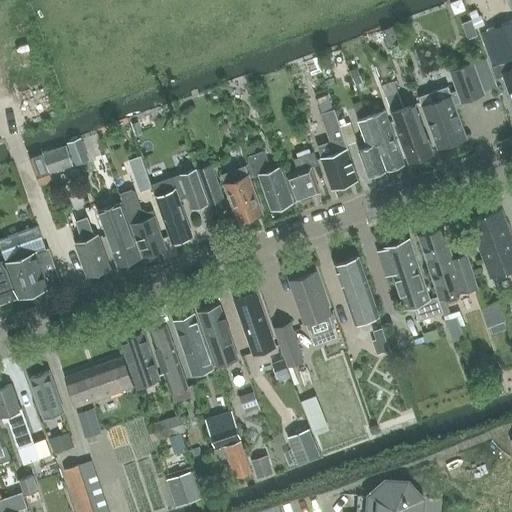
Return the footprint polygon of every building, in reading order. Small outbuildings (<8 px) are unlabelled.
[(461,0),(459,0),(451,4),(455,14),(466,10),(461,0)] [(485,25),(481,15),(479,16),(476,9),(469,12),(476,28),(485,25)] [(471,20),(463,24),(469,39),(477,35),(471,20)] [(511,21),(482,32),(494,66),(496,74),(503,72),(511,99),(511,21)] [(437,148),(467,137),(455,104),(485,93),(484,89),(496,85),(486,58),(450,71),(457,90),(452,92),(449,86),(419,96),(437,148)] [(357,67),(350,70),(356,84),(363,81),(357,67)] [(232,90),(230,100),(242,103),(244,92),(232,90)] [(385,94),(391,112),(409,162),(433,153),(419,114),(409,118),(405,107),(405,105),(404,106),(398,90),(385,94)] [(328,94),(317,98),(322,113),(321,113),(335,153),(321,158),(332,188),(357,179),(347,150),(349,149),(347,145),(340,124),(335,108),(333,109),(328,94)] [(362,103),(354,106),(359,119),(358,119),(359,122),(369,148),(359,151),(368,176),(386,169),(367,116),(362,103)] [(385,109),(367,116),(386,169),(404,162),(385,109)] [(80,138),(67,143),(75,165),(89,160),(80,138)] [(255,151),(252,143),(244,146),(255,176),(259,174),(271,210),(293,202),(280,167),(272,170),(268,159),(264,148),(255,151)] [(66,145),(42,153),(50,173),(73,165),(66,145)] [(295,201),(320,192),(311,167),(318,164),(314,152),(294,159),(298,171),(286,176),(295,201)] [(42,153),(29,157),(37,178),(50,173),(42,153)] [(130,160),(133,171),(146,167),(142,156),(130,160)] [(208,202),(223,197),(212,163),(196,168),(208,202)] [(249,174),(248,174),(245,165),(221,173),(225,183),(224,183),(238,222),(263,213),(249,174)] [(208,204),(196,170),(162,181),(166,193),(156,196),(172,242),(175,241),(180,243),(187,240),(189,236),(192,235),(179,200),(189,196),(193,209),(208,204)] [(148,210),(142,207),(135,189),(131,187),(120,191),(128,212),(143,256),(166,248),(154,216),(155,215),(152,209),(148,210)] [(121,202),(98,210),(107,236),(118,265),(140,257),(130,227),(121,202)] [(490,276),(506,270),(511,267),(511,237),(501,209),(470,221),(490,276)] [(0,240),(8,262),(7,263),(19,297),(61,282),(48,248),(46,248),(39,226),(0,239),(0,240)] [(94,236),(91,228),(80,232),(83,240),(75,243),(87,276),(110,268),(98,235),(94,236)] [(456,269),(443,228),(419,236),(440,298),(445,296),(446,300),(449,302),(457,299),(459,295),(458,292),(463,290),(476,286),(469,266),(456,269)] [(438,297),(431,299),(410,239),(384,248),(384,249),(378,251),(386,276),(393,274),(404,309),(414,305),(419,322),(443,314),(438,297)] [(0,303),(17,297),(0,251),(0,303)] [(355,324),(378,316),(358,257),(335,265),(355,324)] [(317,321),(319,320),(321,319),(322,317),(330,314),(315,272),(290,281),(304,323),(312,320),(314,321),(317,321)] [(253,353),(275,346),(256,292),(235,300),(253,353)] [(216,365),(238,358),(220,305),(198,312),(216,365)] [(192,374),(213,367),(194,314),(174,321),(192,374)] [(457,317),(446,321),(449,328),(459,325),(457,317)] [(288,366),(304,360),(290,322),(274,328),(288,366)] [(166,325),(150,331),(174,398),(190,393),(166,325)] [(373,330),(376,339),(384,336),(382,327),(373,330)] [(137,387),(138,387),(160,379),(144,332),(121,340),(137,387)] [(76,407),(133,386),(123,356),(65,377),(76,407)] [(284,360),(274,363),(280,381),(291,377),(284,360)] [(44,418),(63,411),(49,371),(30,378),(44,418)] [(11,384),(0,388),(0,414),(1,417),(2,416),(4,423),(8,421),(23,464),(40,458),(34,442),(22,408),(19,408),(11,384)] [(253,392),(240,396),(244,408),(257,403),(253,392)] [(85,438),(102,433),(94,408),(78,414),(85,438)] [(152,441),(170,435),(185,430),(180,414),(147,424),(152,441)] [(235,424),(210,432),(215,446),(240,438),(235,424)] [(378,424),(371,427),(374,434),(381,431),(378,424)] [(298,463),(319,454),(308,428),(287,437),(298,463)] [(0,430),(0,463),(10,460),(11,460),(5,443),(0,430)] [(70,432),(50,438),(55,452),(74,446),(70,432)] [(240,441),(224,446),(234,477),(250,472),(240,441)] [(266,455),(251,460),(257,477),(272,472),(266,455)] [(96,511),(80,463),(65,468),(79,511),(96,511)] [(192,471),(168,478),(176,505),(201,497),(192,471)] [(32,475),(19,479),(25,495),(38,490),(32,475)] [(421,511),(423,499),(408,482),(386,481),(370,495),(368,511),(421,511)] [(224,482),(218,484),(220,490),(226,488),(224,482)]
